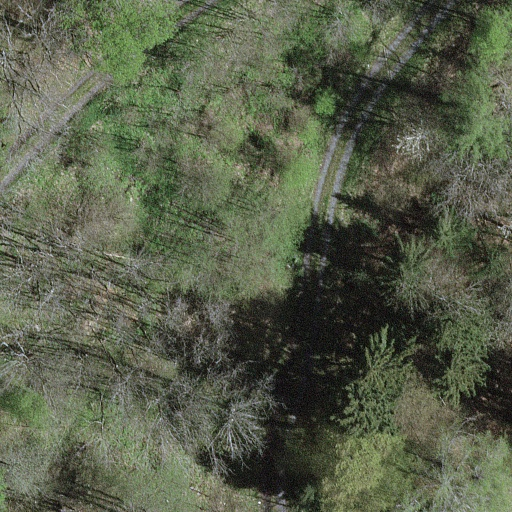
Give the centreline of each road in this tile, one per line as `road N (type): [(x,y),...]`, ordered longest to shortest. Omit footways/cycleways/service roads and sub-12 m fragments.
road 1 (track): [(449,0),(384,69),(332,151),(281,348),(273,511)]
road 2 (track): [(0,181),(93,73),(206,0)]
